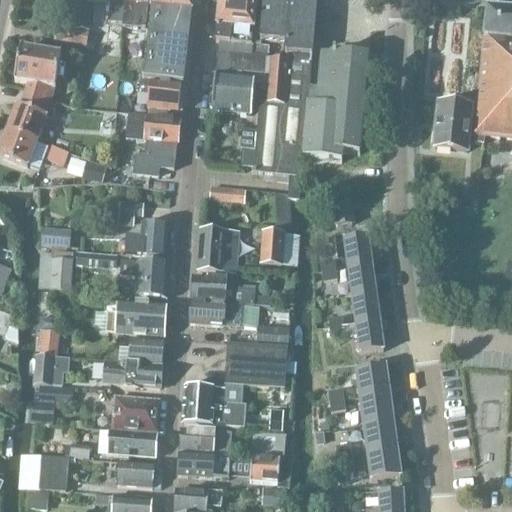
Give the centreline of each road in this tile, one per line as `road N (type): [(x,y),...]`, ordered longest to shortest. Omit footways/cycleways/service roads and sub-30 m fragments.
road 1 (residential): [(163,511),(206,0)]
road 2 (residential): [(423,341),(408,318),(399,216),(397,0)]
road 3 (residential): [(445,511),(423,341)]
